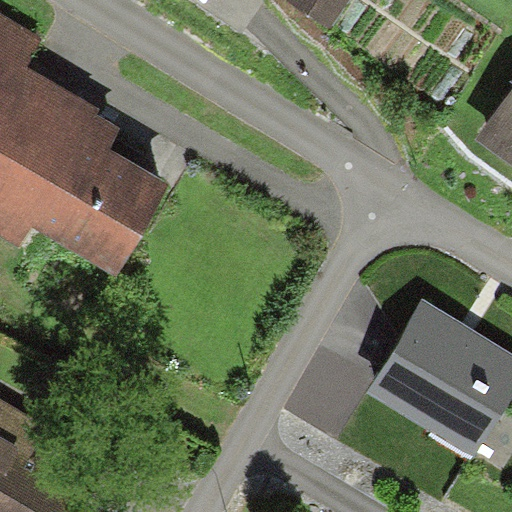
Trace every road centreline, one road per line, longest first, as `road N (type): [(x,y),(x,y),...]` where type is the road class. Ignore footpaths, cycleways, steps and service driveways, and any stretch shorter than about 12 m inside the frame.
road 1 (residential): [(57,0),(377,201)]
road 2 (residential): [(207,511),(377,201)]
road 3 (residential): [(377,201),(511,281)]
